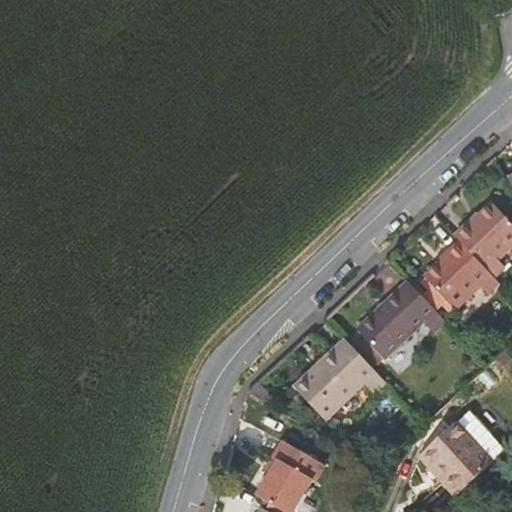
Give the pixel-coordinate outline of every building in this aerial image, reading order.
[(478,215),(455,237),(460,242),(483,267),(494,278),(505,267),(498,260),(511,247),(511,223),(493,204),(480,216),(478,215)] [(483,267),(460,242),(448,254),(449,256),(425,278),(455,310),(480,287),(487,294),(498,283),(494,278),(483,267)] [(435,332),(446,322),(408,282),(357,331),(366,341),(384,358),(385,360),(425,323),(435,332)] [(376,395),(387,385),(345,340),(294,388),(325,421),(365,384),(376,395)] [(378,364),(384,358),(366,341),(361,346),(378,364)] [(494,362),(500,370),(511,359),(511,352),(510,349),(494,362)] [(249,396),(264,404),(272,397),(261,385),(249,396)] [(469,413),(457,424),(493,464),(504,454),(469,413)] [(457,498),(493,464),(457,424),(457,423),(420,457),(457,498)] [(269,511),(290,511),(309,476),(312,477),(320,461),(277,438),(268,454),(274,458),(253,496),(266,503),(263,509),(266,510),(269,511)]
